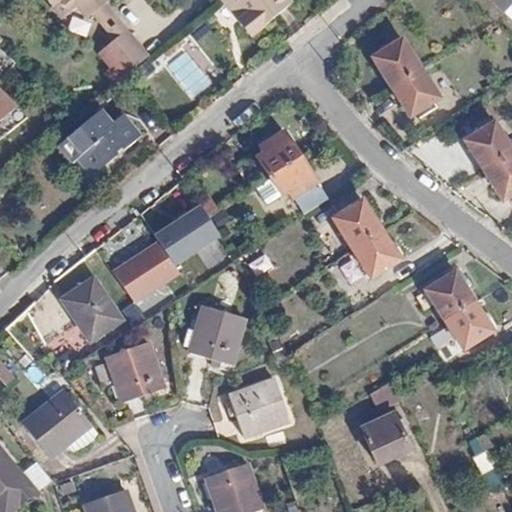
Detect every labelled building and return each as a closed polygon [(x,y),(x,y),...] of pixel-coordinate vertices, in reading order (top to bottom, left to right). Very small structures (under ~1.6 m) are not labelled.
[(93,14),(98,21),(109,12),(105,6),(110,0),(45,0),(63,20),(78,8),(88,19),(93,14)] [(222,0),(221,2),(236,20),(242,15),(230,0),(222,0)] [(230,0),(242,15),(261,0),(230,0)] [(292,4),(288,0),(261,0),(242,15),(245,19),(240,24),(252,39),(292,4)] [(511,6),(511,0),(491,0),(506,14),(511,6)] [(98,21),(119,46),(130,36),(109,12),(98,21)] [(242,15),(236,20),(240,24),(245,19),(242,15)] [(125,77),(135,69),(148,58),(130,36),(119,46),(107,56),(125,77)] [(373,60),(392,90),(422,71),(404,40),(373,60)] [(192,100),(213,83),(184,48),(164,65),(192,100)] [(422,71),(392,90),(410,119),(440,100),(422,71)] [(0,119),(14,109),(0,90),(0,119)] [(104,110),(60,146),(75,165),(80,161),(93,178),(119,157),(117,155),(122,150),(124,152),(144,136),(126,114),(115,123),(104,110)] [(466,143),(486,173),(511,156),(511,149),(495,124),(466,143)] [(271,178),(302,158),(285,132),(261,148),(264,154),(259,158),(271,178)] [(511,156),(486,173),(504,202),(511,196),(511,156)] [(318,184),(302,158),(271,178),(284,198),(291,193),(295,199),(318,184)] [(0,181),(0,198),(8,192),(0,181)] [(353,250),(383,231),(364,200),(335,220),(353,250)] [(204,204),(157,235),(161,243),(179,269),(226,237),(204,204)] [(402,261),(383,231),(353,250),(372,281),(402,261)] [(179,269),(161,243),(116,273),(140,307),(184,277),(179,269)] [(334,268),(355,287),(367,274),(346,255),(334,268)] [(446,321),(475,302),(457,273),(428,292),(446,321)] [(95,278),(62,300),(92,343),(124,321),(95,278)] [(494,333),(475,302),(446,321),(465,352),(494,333)] [(247,320),(204,307),(191,354),(234,367),(247,320)] [(150,343),(108,358),(124,404),(167,389),(150,343)] [(276,380),(230,397),(244,440),(291,422),(276,380)] [(64,390),(23,424),(52,461),(93,427),(64,390)] [(396,412),(361,428),(378,468),(414,451),(396,412)] [(487,434),(469,443),(475,456),(493,447),(487,434)] [(0,444),(0,495),(24,476),(0,444)] [(475,457),(482,476),(496,471),(489,452),(475,457)] [(249,464),(206,480),(217,511),(261,511),(265,511),(249,464)] [(135,511),(128,491),(86,506),(87,511),(135,511)]
